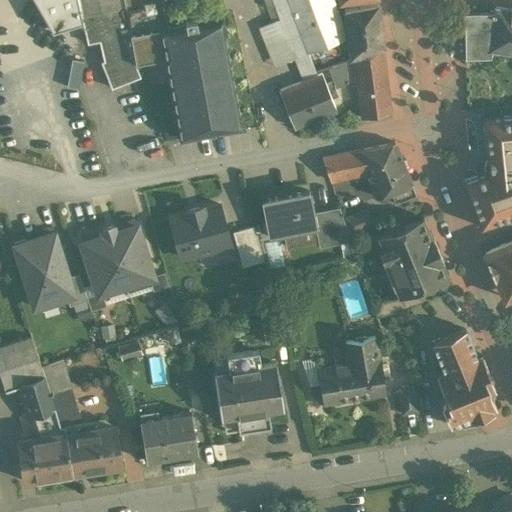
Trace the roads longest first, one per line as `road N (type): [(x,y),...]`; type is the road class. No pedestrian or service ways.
road 1 (residential): [(90,511),(511,441)]
road 2 (residential): [(511,377),(440,196),(420,77),(425,0)]
road 3 (unknown): [(12,12),(63,183)]
road 4 (unknown): [(250,0),(279,152)]
